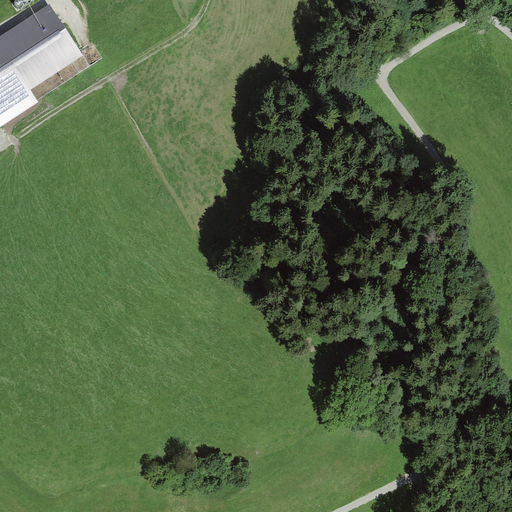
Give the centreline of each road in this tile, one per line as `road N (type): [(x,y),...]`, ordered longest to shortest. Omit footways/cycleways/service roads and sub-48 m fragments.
road 1 (track): [(511,38),(483,17),(471,18),(380,78),(390,101),(432,143),(463,229),(445,420),(428,465),(338,511)]
road 2 (track): [(0,156),(179,37),(204,0)]
